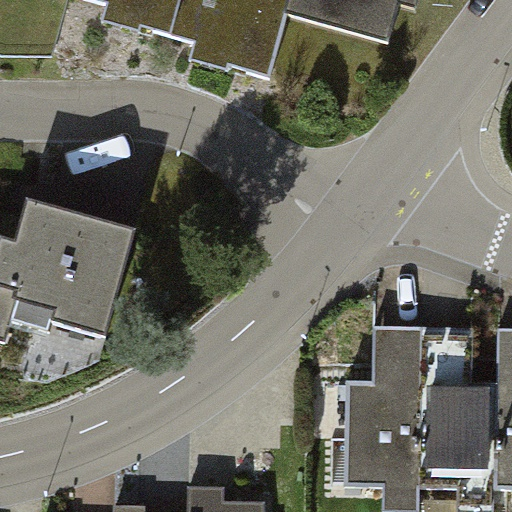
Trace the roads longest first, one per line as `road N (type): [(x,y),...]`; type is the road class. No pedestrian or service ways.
road 1 (residential): [(364,203),(287,295),(170,386),(72,437),(0,450)]
road 2 (residential): [(364,203),(295,182),(221,129),(115,109),(0,113)]
road 3 (residential): [(511,6),(364,203)]
road 4 (residential): [(364,203),(511,247)]
